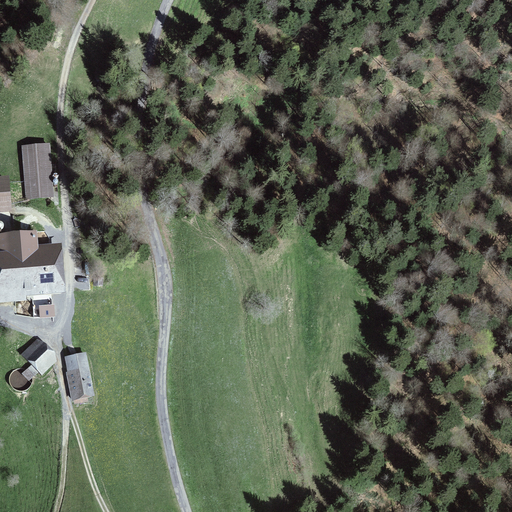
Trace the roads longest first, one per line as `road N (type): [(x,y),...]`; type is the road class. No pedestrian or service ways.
road 1 (unclassified): [(168,0),(145,66),(135,146),(163,265),(162,409),(186,511)]
road 2 (track): [(51,337),(103,511)]
